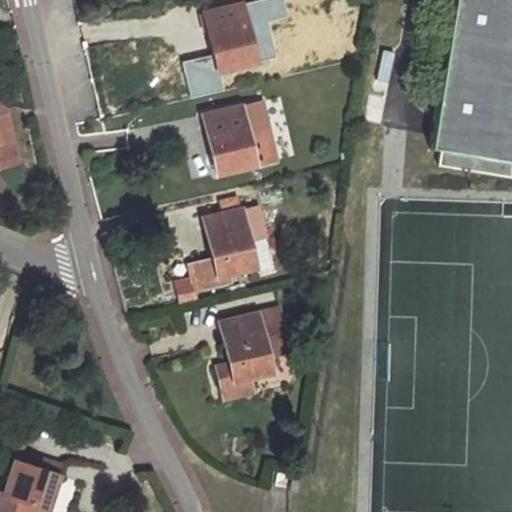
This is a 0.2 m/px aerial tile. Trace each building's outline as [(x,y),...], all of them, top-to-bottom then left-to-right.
[(511,0),(452,0),(446,38),(439,79),(427,148),(511,162),(509,176),(511,176),(511,0)] [(255,1),(203,13),(217,72),(254,62),(246,25),(261,22),(255,1)] [(432,77),(439,79),(446,38),(439,37),(432,77)] [(395,52),(378,49),(362,135),(379,138),(395,52)] [(265,104),(204,118),(217,176),(278,162),(265,104)] [(0,160),(0,154),(13,153),(7,128),(3,129),(0,118),(0,110),(2,110),(0,107),(0,164),(1,164),(0,160)] [(16,161),(13,153),(0,154),(0,160),(1,164),(16,161)] [(251,207),(239,210),(243,225),(255,222),(251,207)] [(239,210),(202,219),(212,259),(216,277),(227,274),(253,267),(243,225),(239,210)] [(229,282),(227,274),(216,277),(212,259),(188,265),(195,291),(229,282)] [(287,351),(277,308),(218,323),(227,365),(215,368),(220,385),(248,378),(270,374),(266,356),(287,351)] [(252,393),(248,378),(220,385),(224,400),(252,393)] [(18,450),(14,462),(58,477),(62,465),(18,450)] [(58,477),(14,462),(3,494),(0,493),(0,511),(42,511),(44,509),(47,510),(58,477)] [(298,482),(289,481),(288,493),(297,493),(298,482)]
